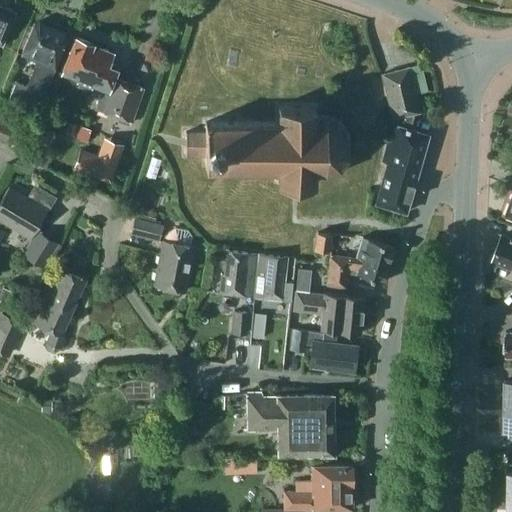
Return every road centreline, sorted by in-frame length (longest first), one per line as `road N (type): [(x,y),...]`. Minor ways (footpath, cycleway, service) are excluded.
road 1 (residential): [(384,386),(179,360),(112,266),(123,212),(0,152)]
road 2 (tertiary): [(453,511),(465,190)]
road 3 (residential): [(384,386),(388,337),(430,189),(465,190)]
road 4 (tertiary): [(465,190),(474,62)]
road 5 (residential): [(375,511),(384,386)]
